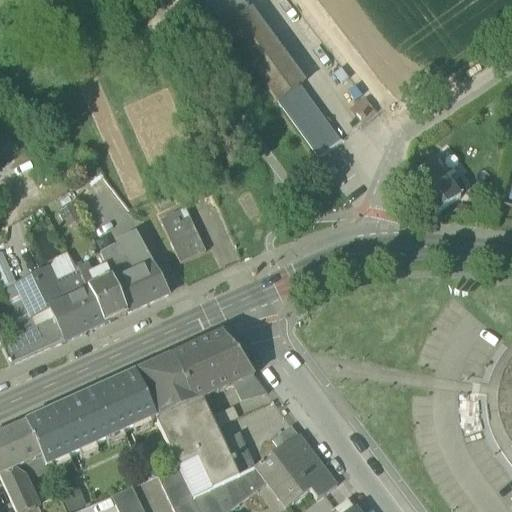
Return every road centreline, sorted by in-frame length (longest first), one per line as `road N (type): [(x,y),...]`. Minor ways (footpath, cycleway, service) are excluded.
road 1 (residential): [(237,303),(392,511)]
road 2 (secondary): [(237,303),(0,407)]
road 3 (residential): [(300,0),(399,130)]
road 4 (secondary): [(511,258),(447,248),(356,254)]
road 5 (residential): [(399,130),(511,60)]
road 6 (residential): [(356,254),(399,130)]
road 7 (secondary): [(356,254),(237,303)]
